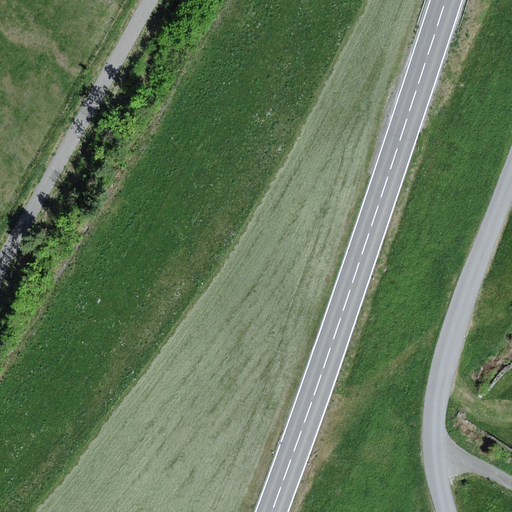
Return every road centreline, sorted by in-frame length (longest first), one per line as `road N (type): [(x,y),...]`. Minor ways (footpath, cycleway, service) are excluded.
road 1 (unknown): [(0,506),(197,260),(349,0)]
road 2 (primary): [(273,511),(446,0)]
road 3 (unknown): [(0,438),(265,0)]
road 4 (unclassified): [(511,171),(467,286),(438,393),(435,449),(446,511)]
road 5 (track): [(0,270),(150,0)]
